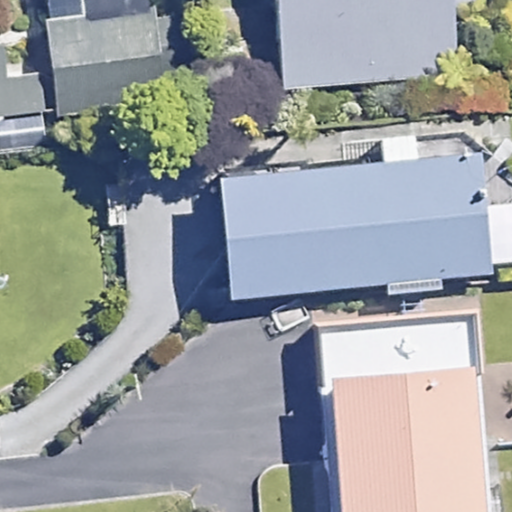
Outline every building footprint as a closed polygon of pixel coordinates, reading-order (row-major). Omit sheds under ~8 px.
[(41,0),(53,102),(194,86),(184,0),(41,0)] [(471,0),(268,0),(271,74),(474,67),(471,0)] [(32,84),(7,88),(2,57),(0,56),(0,123),(37,118),(32,84)] [(511,221),(507,162),(322,176),(331,295),(511,281),(511,221)] [(509,511),(500,383),(338,397),(347,511),(509,511)]
